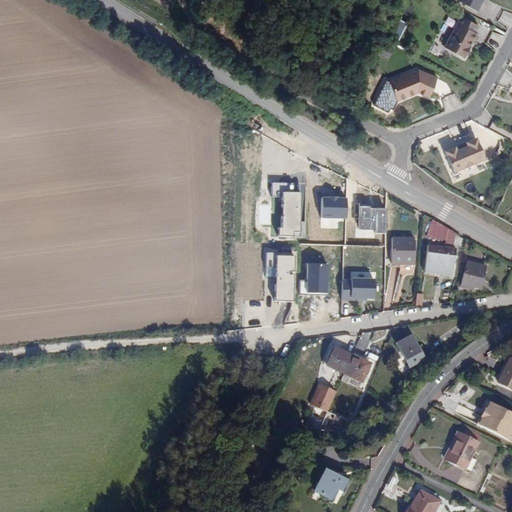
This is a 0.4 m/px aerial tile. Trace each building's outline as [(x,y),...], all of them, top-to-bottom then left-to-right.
[(451,0),(451,1),(474,12),(478,2),(476,2),(476,0),(451,0)] [(403,12),(412,16),(415,6),(406,3),(403,12)] [(398,42),(408,23),(399,18),(389,38),(398,42)] [(473,33),(476,26),(458,18),(443,50),(464,60),(469,48),(467,47),(469,43),(471,43),(475,34),(473,33)] [(391,57),(393,47),(384,44),(381,54),(391,57)] [(393,101),(409,95),(407,93),(411,92),(414,93),(426,98),(434,79),(415,71),(385,82),(393,101)] [(453,147),(442,152),(451,172),(461,168),(462,170),(465,172),(472,169),(473,166),(472,163),(483,159),(474,138),(463,143),(464,146),(454,151),(453,147)] [(293,182),(273,182),(273,198),(280,198),(281,237),(301,236),(300,192),(293,192),(293,182)] [(440,227),(438,240),(455,242),(457,229),(440,227)] [(389,259),(411,261),(414,238),(391,236),(391,237),(390,254),(389,259)] [(453,264),(455,249),(427,245),(425,260),(423,272),(432,274),(433,261),(453,264)] [(266,268),(276,268),(274,301),(294,302),(296,255),(267,253),(266,268)] [(473,287),(480,289),(485,266),(466,262),(460,287),(472,290),(473,287)] [(410,336),(396,344),(408,367),(423,360),(410,336)] [(343,375),(351,356),(333,348),(325,366),(343,375)] [(370,364),(351,356),(343,375),(362,383),(370,364)] [(496,382),(511,390),(511,361),(508,359),(496,382)] [(335,392),(319,385),(311,405),(326,412),(335,392)] [(480,427),(507,441),(511,431),(511,415),(488,403),(484,411),(488,413),(480,427)] [(488,413),(484,411),(477,426),(480,427),(488,413)] [(451,442),(453,443),(444,460),(463,470),(477,443),(456,433),(451,442)] [(344,481),(323,470),(312,492),(328,500),(334,489),(339,491),(344,481)] [(432,511),(438,503),(420,492),(413,504),(411,502),(405,511),(432,511)]
